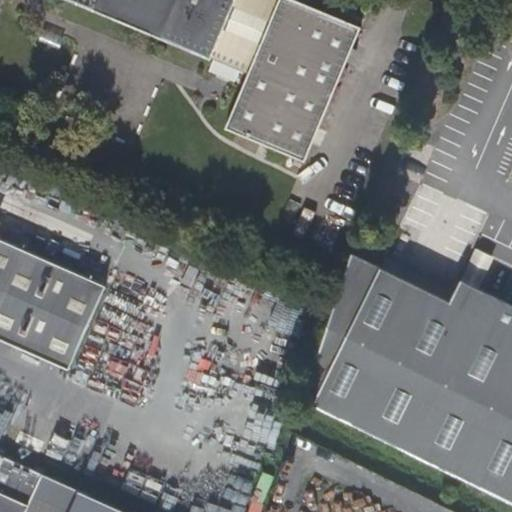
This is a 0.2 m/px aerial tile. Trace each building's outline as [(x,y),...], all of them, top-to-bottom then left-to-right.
[(74,0),(214,59),(252,75),(237,113),(231,128),(254,138),(263,142),(299,158),(310,162),(366,27),(301,0),(74,0)] [(0,234),(0,334),(70,366),(108,283),(0,234)] [(455,299),(354,249),(305,396),(511,498),(511,298),(466,276),(455,299)] [(317,312),(322,301),(283,284),(278,295),(317,312)] [(109,290),(77,360),(89,366),(121,296),(109,290)] [(0,451),(0,453),(45,474),(46,472),(0,451)] [(0,487),(32,501),(45,474),(0,453),(0,487)] [(45,474),(32,501),(55,511),(70,511),(81,490),(45,474)] [(0,511),(27,511),(32,501),(0,487),(0,511)] [(130,511),(81,490),(70,511),(130,511)] [(55,511),(32,501),(27,511),(55,511)]
